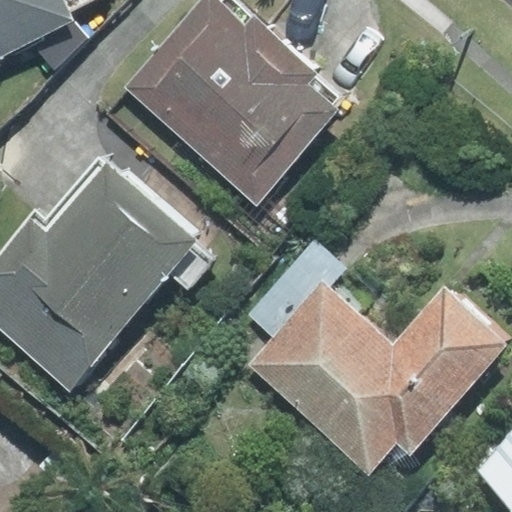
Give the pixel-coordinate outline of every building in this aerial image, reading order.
[(18,49),(99,15),(92,0),(0,0),(0,70),(23,61),(18,49)] [(245,0),(207,0),(138,82),(276,200),(362,100),(334,76),(346,62),(276,2),(264,16),(245,0)] [(73,225),(56,210),(0,272),(0,314),(81,386),(222,227),(137,152),(73,225)] [(335,277),(260,361),(383,472),(414,438),(430,452),(511,361),(511,318),(467,277),(408,343),(335,277)] [(511,447),(497,464),(511,477),(511,447)]
